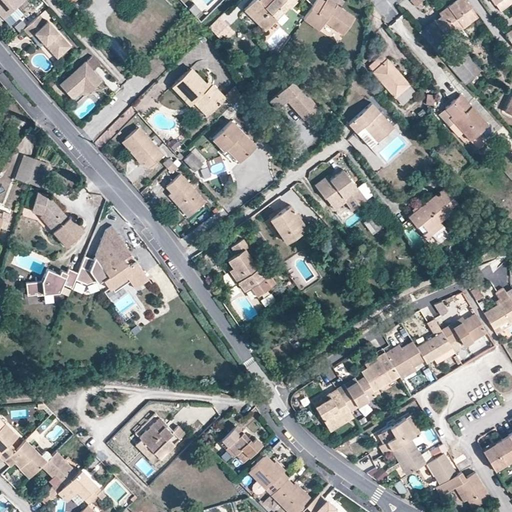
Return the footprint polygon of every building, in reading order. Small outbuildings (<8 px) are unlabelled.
[(22,0),(0,0),(0,14),(3,18),(22,0)] [(252,0),(247,6),(259,18),(256,22),(264,30),(293,0),(252,0)] [(324,0),(315,0),(303,18),(319,29),(324,20),(342,34),(354,16),(336,3),(334,7),(325,0),(324,0)] [(427,40),(465,83),(480,69),(466,52),(464,55),(457,47),(456,48),(451,46),(444,38),(477,16),(465,0),(454,0),(447,5),(449,8),(441,15),(419,31),(427,40)] [(500,10),(511,1),(511,0),(499,0),(495,3),(500,10)] [(196,17),(202,11),(195,4),(189,9),(196,17)] [(449,8),(447,5),(438,11),(441,15),(449,8)] [(259,18),(247,6),(243,9),(256,22),(259,18)] [(38,15),(22,29),(30,37),(34,33),(44,44),(46,43),(58,55),(69,45),(46,20),(44,21),(38,15)] [(214,21),(208,28),(213,32),(224,21),(219,16),(214,21)] [(224,21),(213,32),(218,37),(229,26),(224,21)] [(46,43),(44,44),(56,57),(58,55),(46,43)] [(371,70),(394,96),(409,84),(386,58),(385,58),(381,53),(368,64),(372,69),(371,70)] [(81,85),(84,88),(87,91),(101,78),(92,68),(99,62),(91,54),(84,60),(58,84),(70,96),(81,85)] [(224,96),(211,83),(208,85),(204,82),(190,67),(171,85),(189,104),(192,101),(205,115),(224,96)] [(276,109),(286,100),(289,97),(292,101),(289,104),(303,119),(304,118),(310,124),(321,113),(316,107),(317,106),(300,88),(299,88),(288,76),(282,82),(285,85),(269,100),(276,109)] [(409,84),(394,96),(402,104),(415,91),(409,84)] [(72,99),(84,88),(81,85),(70,96),(72,99)] [(511,92),(510,94),(503,110),(511,114),(511,92)] [(426,103),(433,104),(434,94),(427,93),(426,103)] [(469,139),(475,133),(487,124),(460,93),(443,107),(450,115),(449,116),(453,121),(469,139)] [(369,147),(393,125),(371,101),(348,122),(369,147)] [(450,115),(443,107),(437,113),(448,125),(453,121),(449,116),(450,115)] [(255,144),(231,119),(212,138),(236,163),(255,144)] [(138,126),(124,138),(135,151),(133,153),(141,162),(143,160),(148,166),(163,154),(158,148),(155,150),(148,141),(150,139),(138,126)] [(484,142),(475,133),(469,139),(477,148),(484,142)] [(135,151),(124,138),(121,140),(133,153),(135,151)] [(158,148),(150,139),(148,141),(155,150),(158,148)] [(203,164),(191,151),(182,159),(194,172),(203,164)] [(28,182),(35,158),(24,154),(14,178),(28,182)] [(162,162),(166,167),(173,161),(168,157),(162,162)] [(48,163),(35,158),(28,182),(39,186),(48,163)] [(173,161),(166,167),(170,172),(176,165),(173,161)] [(168,194),(175,202),(178,200),(189,214),(204,200),(193,187),(190,189),(182,180),(184,178),(180,173),(165,185),(170,191),(168,194)] [(333,182),(320,192),(326,200),(328,199),(334,208),(345,200),(354,212),(367,203),(346,173),(333,182)] [(193,187),(184,178),(182,180),(190,189),(193,187)] [(318,189),(320,192),(333,182),(331,180),(318,189)] [(434,222),(438,220),(452,209),(450,206),(456,201),(444,186),(407,215),(415,225),(420,222),(426,229),(434,222)] [(60,215),(63,213),(48,194),(37,191),(31,210),(41,213),(55,229),(53,231),(65,245),(83,230),(70,215),(67,217),(65,220),(60,215)] [(178,200),(175,202),(187,215),(189,214),(178,200)] [(299,218),(296,213),(290,204),(270,218),(286,241),(306,228),(299,218)] [(0,226),(5,228),(10,213),(2,211),(1,212),(0,216),(0,215),(0,226)] [(55,229),(41,213),(39,215),(53,231),(55,229)] [(376,230),(383,224),(374,213),(367,219),(376,230)] [(98,219),(89,243),(98,247),(101,237),(105,242),(118,233),(112,225),(98,219)] [(442,224),(438,220),(434,222),(426,229),(421,233),(425,238),(442,224)] [(268,245),(257,229),(250,234),(259,247),(261,246),(262,248),(268,245)] [(227,261),(232,267),(241,280),(237,282),(243,291),(250,286),(256,295),(275,282),(268,273),(263,276),(245,248),(249,246),(243,238),(230,247),(236,255),(227,261)] [(148,278),(136,260),(129,265),(123,257),(130,253),(122,242),(103,254),(107,259),(100,263),(102,266),(93,272),(100,282),(103,280),(110,289),(113,286),(126,277),(129,281),(134,288),(148,278)] [(129,265),(136,260),(130,253),(123,257),(129,265)] [(241,280),(232,267),(229,270),(237,282),(241,280)] [(57,294),(61,284),(71,288),(77,272),(67,268),(66,272),(60,270),(58,274),(46,269),(41,282),(25,284),(26,296),(35,295),(36,297),(42,296),(42,295),(57,294)] [(115,291),(129,281),(126,277),(113,286),(115,291)] [(511,301),(506,292),(503,287),(495,292),(499,298),(501,302),(496,305),(484,313),(493,329),(499,325),(507,321),(508,322),(511,319),(511,301)] [(438,314),(446,311),(442,299),(433,303),(438,314)] [(464,346),(486,332),(475,313),(464,319),(450,328),(448,325),(441,330),(449,343),(459,337),(464,346)] [(450,328),(464,319),(462,316),(448,325),(450,328)] [(424,360),(426,362),(452,347),(449,343),(441,330),(434,318),(427,322),(435,335),(416,347),(424,360)] [(411,338),(404,328),(399,331),(405,341),(411,338)] [(401,348),(387,356),(399,375),(414,366),(424,360),(416,347),(413,341),(401,348)] [(399,343),(384,352),(387,356),(401,348),(399,343)] [(367,367),(361,371),(364,376),(373,391),(383,385),(399,375),(387,356),(384,352),(364,364),(367,367)] [(399,375),(401,379),(416,370),(414,366),(399,375)] [(343,384),(336,389),(349,411),(375,395),(373,391),(364,376),(357,380),(345,388),(343,384)] [(355,377),(343,384),(345,388),(357,380),(355,377)] [(375,395),(379,393),(386,389),(383,385),(373,391),(375,395)] [(349,411),(336,389),(329,393),(330,396),(314,406),(329,431),(353,417),(349,411)] [(330,396),(329,393),(312,403),(314,406),(330,396)] [(415,434),(420,431),(410,414),(405,417),(415,434)] [(139,437),(141,439),(159,457),(184,433),(177,426),(173,431),(171,433),(164,425),(165,423),(159,417),(139,437)] [(378,446),(383,454),(391,449),(410,437),(415,434),(405,417),(380,432),(386,441),(382,443),(378,446)] [(0,457),(3,461),(4,460),(15,449),(10,444),(17,435),(0,418),(0,457)] [(173,431),(165,423),(164,425),(171,433),(173,431)] [(227,446),(235,455),(243,462),(262,443),(255,436),(252,440),(242,431),(238,436),(233,430),(219,443),(225,449),(227,446)] [(376,434),(382,443),(386,441),(380,432),(376,434)] [(75,435),(73,434),(64,443),(66,444),(75,435)] [(482,451),(494,470),(511,458),(511,440),(508,435),(493,445),(482,451)] [(391,449),(407,474),(426,463),(410,437),(391,449)] [(15,449),(4,460),(10,466),(14,462),(19,467),(22,464),(32,474),(41,466),(46,461),(40,455),(25,439),(15,449)] [(159,457),(141,439),(135,445),(153,463),(159,457)] [(481,448),(482,451),(493,445),(491,442),(481,448)] [(233,457),(235,455),(227,446),(225,449),(233,457)] [(423,459),(431,456),(428,448),(420,452),(423,459)] [(40,455),(46,461),(51,456),(45,450),(40,455)] [(64,486),(78,472),(56,451),(51,456),(46,461),(41,466),(52,477),(54,475),(64,486)] [(426,462),(439,484),(456,474),(443,452),(426,462)] [(265,454),(248,471),(271,494),(287,478),(288,477),(282,472),(273,462),(265,454)] [(275,459),(273,462),(282,472),(285,469),(275,459)] [(18,468),(28,478),(32,474),(22,464),(19,467),(18,468)] [(81,468),(88,476),(90,473),(84,466),(81,468)] [(382,480),(387,473),(377,466),(372,473),(382,480)] [(88,503),(97,494),(92,489),(96,484),(88,476),(81,468),(78,472),(64,486),(61,489),(69,497),(76,491),(84,498),(88,503)] [(472,508),(490,497),(475,471),(464,477),(460,471),(456,474),(439,484),(435,486),(440,494),(454,487),(458,484),(467,499),(472,508)] [(51,486),(57,492),(61,489),(64,486),(54,475),(52,477),(48,480),(52,485),(51,486)] [(271,494),(288,511),(299,511),(310,502),(292,484),(287,478),(271,494)] [(292,484),(310,502),(313,499),(295,481),(292,484)] [(463,501),(467,499),(458,484),(454,487),(463,501)] [(38,498),(44,505),(57,492),(51,486),(38,498)] [(65,501),(69,497),(61,489),(57,492),(65,501)] [(77,504),(84,498),(76,491),(69,497),(77,504)] [(299,511),(339,511),(319,492),(313,499),(310,502),(299,511)]
